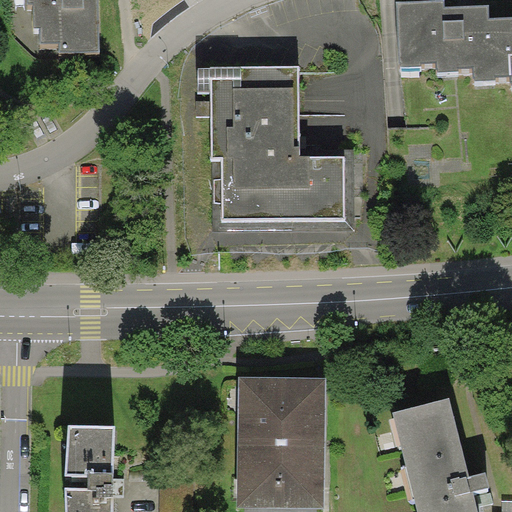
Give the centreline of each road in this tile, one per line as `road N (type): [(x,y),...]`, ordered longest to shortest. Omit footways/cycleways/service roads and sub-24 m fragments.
road 1 (primary): [(17,311),(259,307),(511,286)]
road 2 (residential): [(228,0),(177,31),(93,124),(59,150),(0,175)]
road 3 (residential): [(17,311),(14,511)]
